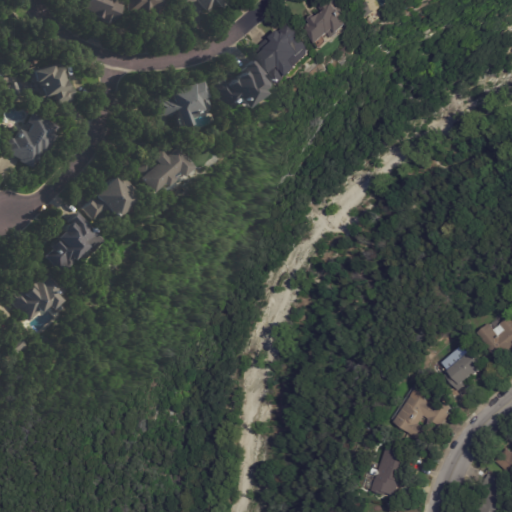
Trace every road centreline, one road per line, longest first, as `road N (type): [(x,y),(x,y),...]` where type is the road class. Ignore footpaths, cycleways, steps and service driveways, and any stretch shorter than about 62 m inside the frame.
road 1 (residential): [(43,0),(112,63),(196,56),(272,0)]
road 2 (residential): [(112,63),(97,140),(29,207),(9,215)]
road 3 (tertiary): [(511,398),(461,454),(437,511)]
